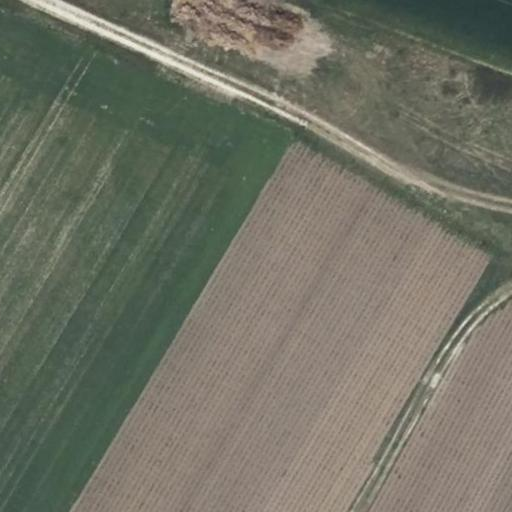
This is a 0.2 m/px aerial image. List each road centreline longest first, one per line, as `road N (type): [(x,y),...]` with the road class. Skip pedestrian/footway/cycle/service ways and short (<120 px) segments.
road 1 (track): [(511,224),(454,202),(316,108),(100,0)]
road 2 (track): [(353,511),(458,333),(511,292)]
